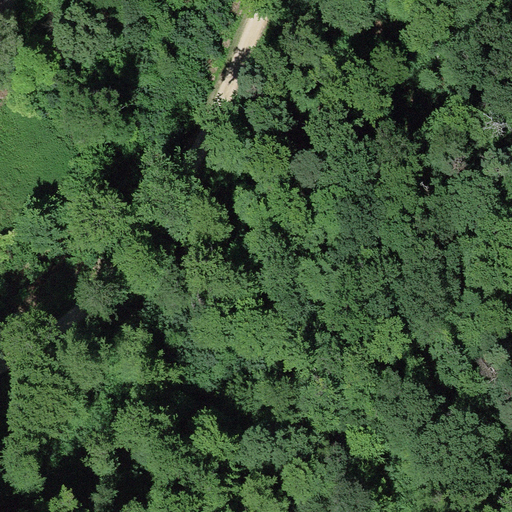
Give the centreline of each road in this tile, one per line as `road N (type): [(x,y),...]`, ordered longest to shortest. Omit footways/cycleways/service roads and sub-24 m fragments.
road 1 (track): [(259,0),(182,186),(69,345),(0,378)]
road 2 (track): [(101,300),(205,264),(388,154),(511,102)]
